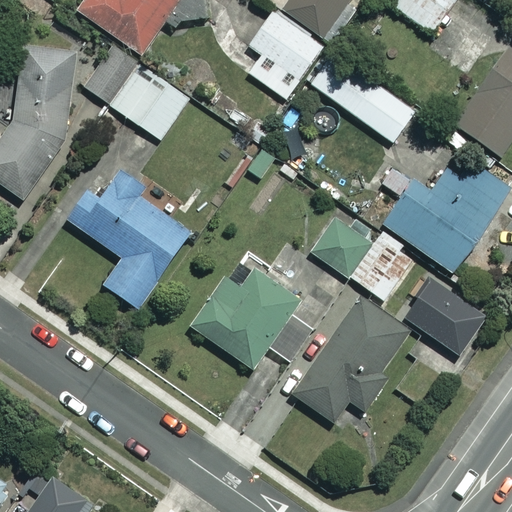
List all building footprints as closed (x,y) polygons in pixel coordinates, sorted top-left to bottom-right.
[(177,0),(80,0),(75,8),(140,54),(177,0)] [(289,0),(283,9),(323,37),(349,0),(289,0)] [(455,0),(393,0),(390,5),(431,34),(455,0)] [(323,46),(273,11),(249,45),(261,54),(248,73),(285,100),(323,46)] [(0,186),(21,201),(64,141),(74,49),(20,43),(12,121),(0,137),(0,186)] [(108,104),(136,64),(109,45),(81,85),(108,104)] [(511,49),(505,45),(451,122),(499,156),(511,137),(511,49)] [(413,111),(331,52),(309,84),(391,142),(413,111)] [(136,64),(108,104),(160,140),(188,100),(136,64)] [(276,159),(261,147),(245,169),(260,181),(276,159)] [(431,189),(414,177),(381,223),(451,272),(511,186),(511,183),(474,156),(458,178),(444,169),(431,189)] [(94,184),(69,222),(122,257),(103,285),(137,308),(188,231),(138,198),(146,185),(120,168),(104,191),(94,184)] [(410,264),(398,256),(404,246),(380,231),(374,241),(335,216),(311,254),(386,302),(410,264)] [(238,265),(249,273),(239,287),(224,277),(190,326),(251,369),(266,347),(286,360),(312,323),(291,309),(303,291),(247,252),(238,265)] [(485,314),(431,278),(404,318),(458,355),(485,314)] [(411,332),(361,298),(294,395),(333,422),(348,400),(359,408),(411,332)] [(440,376),(411,358),(393,388),(421,406),(440,376)] [(85,511),(91,503),(45,471),(32,490),(40,495),(28,511),(85,511)]
